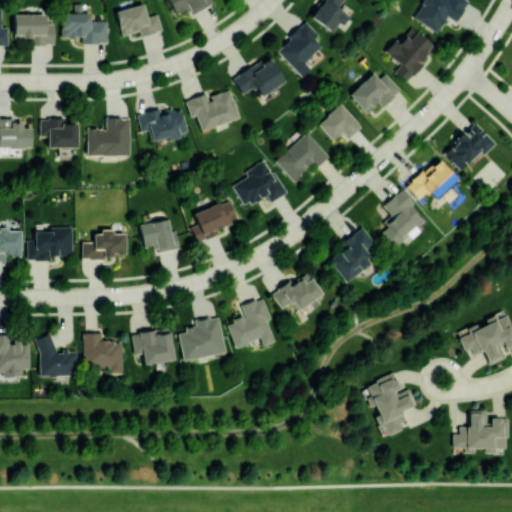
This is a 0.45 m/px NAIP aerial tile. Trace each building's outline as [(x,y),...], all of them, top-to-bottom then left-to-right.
[(167,0),(174,13),(185,8),(189,15),(210,4),(208,0),(167,0)] [(341,0),(319,0),(308,16),(331,32),(344,14),(336,8),(341,0)] [(466,0),(422,0),(413,19),(436,31),(444,16),(455,21),(466,0)] [(160,31),(156,13),(145,16),(143,3),(114,10),(120,35),(138,30),(139,35),(160,31)] [(89,12),(59,13),(60,37),(80,36),(80,43),(106,42),(105,20),(89,20),(89,12)] [(53,44),(52,13),(11,14),(12,38),(36,38),(36,44),(53,44)] [(302,61),(319,45),(312,37),(316,33),(304,21),(274,49),(299,76),(308,68),(302,61)] [(398,64),(393,70),(404,80),(434,49),(411,26),(398,40),(395,37),(383,50),(398,64)] [(283,80),(266,55),(231,78),(240,93),(253,85),(259,95),(283,80)] [(383,72),(376,78),(371,72),(347,93),(363,112),(376,102),(379,106),(399,90),(383,72)] [(237,118),(229,87),(183,100),(187,116),(194,114),(198,129),(237,118)] [(340,130),(346,137),(359,125),(338,102),(315,124),(330,140),(340,130)] [(135,114),(139,131),(146,129),(148,140),(165,137),(165,138),(185,134),(179,105),(135,114)] [(127,155),(127,117),(103,116),(102,127),(85,127),(84,155),(127,155)] [(29,127),(21,127),(21,122),(12,122),(12,117),(0,117),(0,147),(29,147),(29,127)] [(75,123),(62,122),(62,118),(37,117),(37,136),(45,136),(45,146),(75,147),(75,123)] [(493,142),(472,121),(451,141),(452,143),(441,153),(457,170),(477,151),(480,155),(493,142)] [(291,180),(311,161),(315,165),(327,155),(305,131),(273,160),(291,180)] [(404,185),(415,199),(426,190),(433,199),(439,194),(445,201),(455,193),(448,185),(455,179),(437,157),(404,185)] [(230,184),(242,206),(264,194),(268,201),(283,193),(264,158),(243,170),(245,175),(230,184)] [(381,204),(389,214),(380,221),(385,226),(379,232),(392,248),(415,229),(411,224),(418,217),(408,205),(412,202),(400,188),(381,204)] [(192,213),(196,224),(189,227),(195,241),(210,235),(208,230),(236,218),(228,198),(192,213)] [(142,247),(150,245),(152,253),(178,248),(174,230),(169,232),(166,217),(137,223),(142,247)] [(70,255),(70,227),(48,226),(48,230),(33,230),(32,239),(26,239),(26,259),(48,260),(48,254),(70,255)] [(342,281),(370,262),(362,250),(372,242),(360,226),(341,240),(345,246),(327,259),(342,281)] [(124,256),(123,232),(111,232),(111,230),(91,230),(91,241),(80,241),(80,257),(124,256)] [(278,308),(291,301),(295,308),(317,295),(305,271),(269,291),(278,308)] [(238,304),(242,315),(224,322),(232,346),(258,338),(260,344),(272,340),(264,319),(268,318),(261,296),(238,304)] [(511,343),(511,325),(507,313),(495,317),(495,316),(475,324),(475,323),(464,327),(466,333),(456,336),(462,350),(469,348),(471,354),(481,350),(485,362),(503,355),(501,348),(511,343)] [(223,352),(216,315),(192,320),(193,326),(175,330),(181,360),(223,352)] [(142,363),(172,359),(167,328),(129,334),(132,354),(140,353),(142,363)] [(120,340),(100,340),(100,332),(81,332),(81,372),(106,372),(120,372),(120,340)] [(27,368),(26,340),(5,341),(5,334),(0,333),(0,375),(19,375),(19,368),(27,368)] [(36,375),(74,375),(74,350),(51,350),(51,335),(36,335),(36,375)] [(414,404),(406,387),(400,390),(392,372),(364,384),(369,395),(365,397),(369,407),(373,405),(377,414),(373,416),(378,427),(383,425),(387,434),(400,429),(397,422),(404,419),(400,410),(414,404)] [(505,417),(486,417),(486,410),(467,410),(466,426),(457,425),(457,433),(450,433),(450,447),(462,447),(461,449),(482,450),(482,452),(494,452),(494,447),(505,447),(505,417)]
